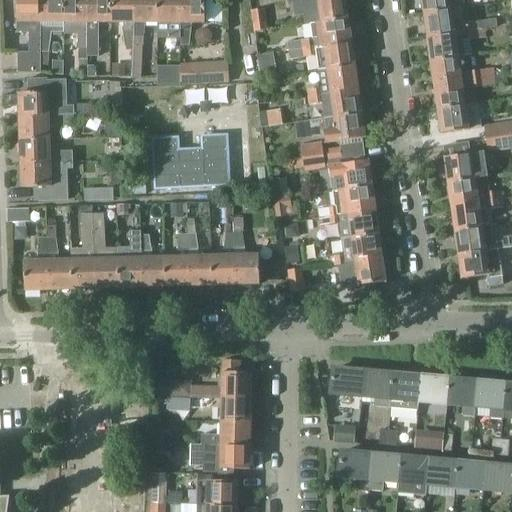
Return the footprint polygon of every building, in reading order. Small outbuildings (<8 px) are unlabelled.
[(41,67),(41,0),(18,0),(18,34),(30,34),(30,54),(18,54),(18,74),(41,74),(41,67)] [(64,0),(41,0),(41,59),(49,59),(49,52),(52,35),(52,34),(52,33),(65,33),(64,0)] [(79,50),(89,50),(88,0),(64,0),(65,33),(65,34),(79,34),(79,50)] [(111,23),(111,0),(88,0),(89,50),(89,57),(99,57),(100,23),(111,23)] [(127,46),(133,46),(135,23),(134,0),(111,0),(111,23),(125,23),(125,32),(127,46)] [(146,23),(158,23),(157,0),(134,0),(135,23),(133,46),(132,77),(141,78),(143,46),(144,46),(144,37),(146,23)] [(181,23),(181,0),(157,0),(158,23),(181,23)] [(181,0),(181,23),(181,30),(193,31),(194,23),(205,23),(205,0),(181,0)] [(345,0),(309,0),(294,2),(296,17),(304,15),(305,26),(309,25),(312,25),(348,19),(345,0)] [(423,0),(424,1),(422,2),(423,8),(425,9),(425,13),(460,8),(461,8),(464,7),(463,0),(423,0)] [(426,17),(424,18),(425,24),(427,26),(429,37),(480,30),(485,30),(489,29),(490,29),(489,20),(479,22),(463,24),(462,24),(460,8),(425,13),(426,17)] [(256,31),(269,30),(265,10),(253,11),(256,31)] [(314,40),(288,44),(289,52),(352,43),(350,34),(353,34),(351,22),(349,22),(348,19),(312,25),(314,40)] [(191,47),(193,31),(181,30),(182,47),(191,47)] [(480,30),(429,37),(430,49),(429,51),(430,56),(432,57),(432,62),(459,58),(472,57),(470,41),(481,39),(486,38),(485,30),(480,30)] [(352,43),(289,52),(290,60),(292,60),(316,57),(319,72),(329,70),(355,67),(355,64),(357,61),(356,55),(353,53),(352,43)] [(273,54),(258,56),(261,80),(277,77),(273,54)] [(433,66),(431,67),(432,72),(434,74),(436,86),(496,78),(495,69),(485,70),(461,73),(459,58),(432,62),(433,66)] [(180,86),(196,86),(230,84),(231,84),(229,62),(195,64),(179,64),(180,86)] [(96,67),(87,67),(87,76),(96,76),(96,67)] [(123,67),(113,67),(113,76),(123,76),(123,67)] [(321,88),(308,90),(309,98),(359,91),(357,79),(359,77),(358,70),(355,69),(355,67),(329,70),(319,72),(321,88)] [(437,97),(435,99),(436,105),(438,106),(439,110),(475,104),(473,89),(475,88),(488,87),(507,84),(506,77),(496,78),(436,86),(437,97)] [(20,118),(71,117),(71,109),(71,108),(66,108),(65,108),(65,83),(46,83),(46,82),(32,82),(32,93),(19,94),(20,118)] [(359,91),(309,98),(310,106),(323,104),(325,119),(362,114),(362,111),(363,109),(363,103),(360,101),(359,91)] [(439,113),(437,115),(438,121),(441,123),(442,134),(481,129),(478,104),(477,104),(475,104),(439,110),(439,113)] [(75,106),(75,116),(97,116),(97,106),(75,106)] [(281,125),(280,110),(266,112),(268,127),(281,125)] [(311,121),(310,121),(312,138),(326,136),(327,144),(365,139),(362,114),(325,119),(322,120),(311,121)] [(20,140),(20,142),(48,142),(48,140),(48,130),(48,128),(58,128),(58,127),(59,127),(71,125),(71,117),(20,118),(20,140)] [(511,123),(485,128),(487,140),(511,136),(511,123)] [(231,186),(229,136),(204,137),(205,150),(180,152),(179,138),(154,139),(156,189),(231,186)] [(490,153),(511,149),(511,136),(487,140),(489,153),(490,153)] [(48,152),(48,142),(20,142),(21,164),(21,165),(42,165),(73,165),(73,164),(73,163),(73,155),(73,152),(48,152)] [(305,174),(326,171),(322,144),(301,147),(305,174)] [(470,144),(445,147),(446,159),(449,183),(489,178),(485,153),(472,155),(470,144)] [(340,149),(324,151),(325,157),(326,164),(342,162),(340,149)] [(368,162),(330,168),(334,193),(372,187),(368,162)] [(42,165),(21,165),(21,166),(22,189),(34,189),(34,202),(35,202),(65,201),(67,201),(66,169),(73,169),(73,165),(42,165)] [(290,197),(287,178),(270,180),(273,199),(290,197)] [(489,178),(449,183),(453,207),(503,200),(502,191),(491,193),(489,178)] [(336,209),(323,211),(324,219),(375,212),(375,208),(376,206),(374,192),(373,190),(372,190),(372,187),(334,193),(336,209)] [(290,198),(274,200),(274,201),(275,217),(287,216),(286,207),(291,206),(290,198)] [(503,200),(453,207),(456,231),(483,227),(494,226),(492,210),(504,209),(503,200)] [(182,213),(182,205),(170,205),(171,213),(182,213)] [(103,206),(93,207),(96,290),(121,289),(120,250),(106,251),(105,216),(104,216),(103,206)] [(130,206),(118,206),(118,215),(127,215),(127,209),(130,209),(130,206)] [(84,251),(71,251),(71,263),(72,290),(96,290),(93,207),(83,207),(83,216),(84,251)] [(7,225),(29,224),(29,211),(7,211),(7,225)] [(375,212),(324,219),(325,227),(340,225),(342,240),(379,235),(378,233),(379,231),(379,230),(379,224),(378,223),(377,222),(375,212)] [(242,220),(234,220),(235,234),(236,286),(260,286),(260,257),(246,257),(246,246),(243,234),(242,220)] [(297,225),(285,227),(287,238),(298,236),(297,225)] [(56,226),(47,226),(47,229),(47,240),(49,291),(72,290),(71,263),(59,263),(59,255),(56,240),(56,226)] [(483,227),(456,231),(459,255),(487,251),(498,249),(511,247),(511,237),(485,241),(483,227)] [(26,236),(25,228),(13,229),(13,239),(22,239),(26,236)] [(131,250),(120,250),(121,289),(143,289),(142,238),(142,234),(131,234),(131,250)] [(225,258),(213,258),(214,287),(236,286),(235,234),(227,235),(224,247),(225,258)] [(197,235),(189,236),(189,259),(190,287),(214,287),(213,258),(200,258),(199,250),(197,235)] [(344,255),(330,257),(332,266),(339,265),(382,259),(380,248),(381,247),(382,246),(381,239),(380,239),(379,238),(379,235),(342,240),(344,255)] [(179,259),(166,259),(166,288),(190,287),(189,259),(189,236),(180,236),(179,250),(179,259)] [(149,237),(142,238),(143,289),(166,288),(166,259),(166,251),(151,251),(149,237)] [(38,263),(24,263),(26,292),(49,291),(47,240),(39,240),(38,256),(38,263)] [(487,251),(459,255),(462,276),(463,279),(489,275),(490,279),(503,277),(498,249),(487,251)] [(298,250),(284,252),(286,265),(300,263),(298,250)] [(382,259),(339,265),(342,288),(385,283),(382,259)] [(292,293),(304,291),(302,271),(289,272),(292,293)] [(193,391),(192,398),(214,399),(223,399),(252,399),(253,373),(241,373),(241,361),(224,361),(224,373),(223,388),(193,388),(193,391)] [(364,397),(366,372),(335,369),(333,394),(364,397)] [(391,409),(394,375),(366,372),(364,397),(377,398),(376,407),(391,409)] [(420,412),(421,402),(423,378),(394,375),(391,409),(420,412)] [(449,405),(451,381),(423,378),(421,402),(449,405)] [(476,418),(477,407),(479,383),(451,381),(449,405),(464,407),(463,416),(476,418)] [(504,420),(505,409),(507,386),(479,383),(477,407),(492,408),(491,419),(504,420)] [(160,384),(160,389),(159,396),(171,396),(172,384),(160,384)] [(179,411),(179,399),(168,398),(167,411),(179,411)] [(223,399),(222,421),(252,422),(252,399),(223,399)] [(203,439),(202,446),(251,446),(252,422),(222,421),(222,435),(203,435),(203,439)] [(335,442),(355,444),(356,428),(346,427),(345,433),(335,432),(335,442)] [(381,431),(379,446),(388,447),(389,432),(381,431)] [(388,447),(397,447),(398,433),(389,432),(388,447)] [(452,454),(453,437),(445,436),(443,453),(452,454)] [(500,458),(501,442),(494,441),(493,457),(500,458)] [(507,458),(509,442),(501,442),(500,458),(507,458)] [(202,446),(202,456),(221,456),(221,457),(221,470),(250,471),(251,471),(251,446),(202,446)] [(373,456),(343,453),(341,477),(361,479),(360,486),(370,487),(373,456)] [(373,456),(370,487),(370,491),(371,491),(384,492),(384,481),(386,481),(399,482),(401,459),(373,456)] [(402,459),(401,459),(399,482),(398,494),(399,494),(427,496),(428,485),(431,461),(402,459)] [(457,488),(459,464),(431,461),(428,485),(457,488)] [(485,490),(487,467),(459,464),(457,488),(485,490)] [(511,492),(511,469),(487,467),(485,490),(511,492)] [(154,503),(154,504),(161,504),(161,494),(165,494),(166,473),(155,473),(154,473),(154,503)] [(199,475),(198,506),(199,506),(238,506),(239,482),(215,482),(215,476),(199,475)] [(0,497),(0,511),(9,511),(9,502),(10,497),(0,497)]
